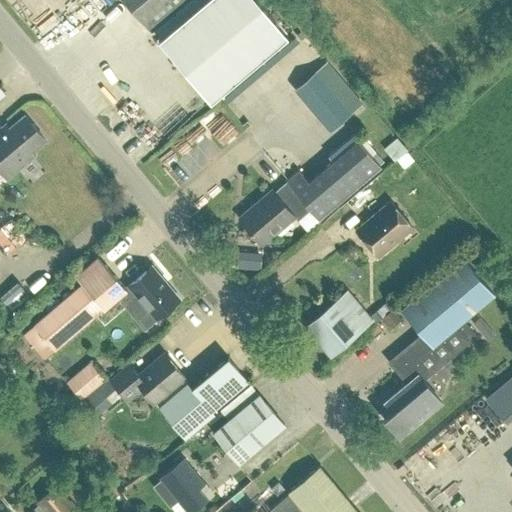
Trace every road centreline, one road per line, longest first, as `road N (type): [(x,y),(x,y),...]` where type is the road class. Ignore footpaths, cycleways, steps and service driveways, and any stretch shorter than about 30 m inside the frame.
road 1 (unclassified): [(0,23),(409,511)]
road 2 (unknown): [(372,467),(511,342)]
road 3 (unknown): [(318,403),(412,328)]
